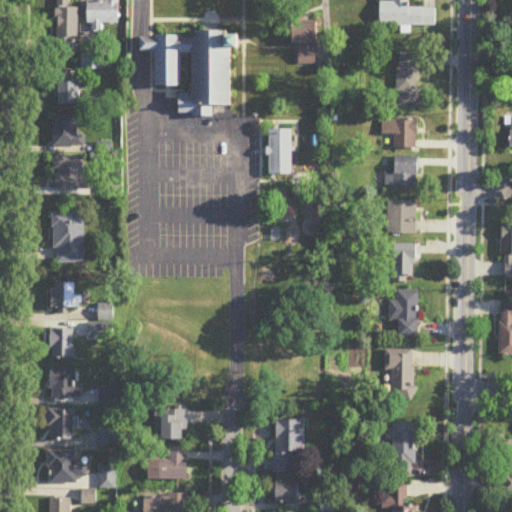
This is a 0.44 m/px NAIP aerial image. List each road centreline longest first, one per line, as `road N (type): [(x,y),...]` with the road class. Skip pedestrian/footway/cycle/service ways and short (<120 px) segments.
road 1 (tertiary): [(462,511),(468,0)]
road 2 (residential): [(0,483),(8,0)]
